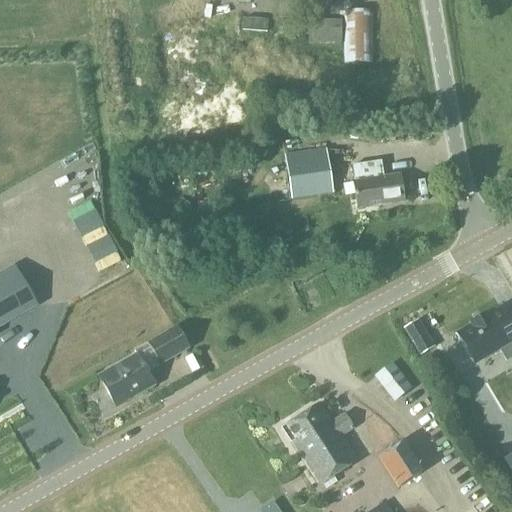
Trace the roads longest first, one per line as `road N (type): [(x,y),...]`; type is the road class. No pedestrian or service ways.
road 1 (tertiary): [(18,511),(480,248)]
road 2 (unclassified): [(480,248),(456,169),(425,0)]
